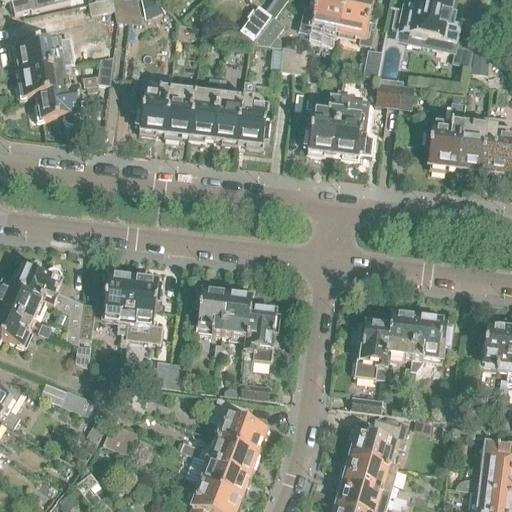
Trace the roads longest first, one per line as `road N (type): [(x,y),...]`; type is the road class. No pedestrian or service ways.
road 1 (residential): [(339,210),(0,170)]
road 2 (residential): [(0,221),(333,266)]
road 3 (residential): [(333,266),(306,454),(289,511)]
road 4 (residential): [(333,266),(511,288)]
road 5 (residential): [(511,230),(339,210)]
